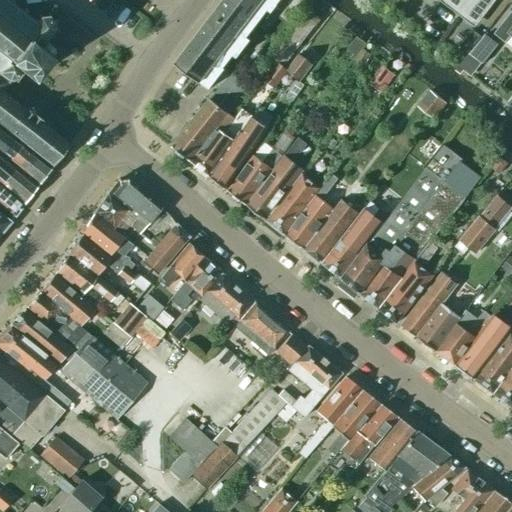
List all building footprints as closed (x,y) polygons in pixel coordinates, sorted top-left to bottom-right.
[(0,0),(0,91),(7,82),(14,82),(19,74),(18,68),(33,79),(49,56),(46,53),(49,49),(50,45),(44,40),(53,29),(58,29),(57,27),(54,27),(53,22),(55,21),(54,19),(51,21),(49,18),(50,15),(47,14),(46,16),(41,16),(41,14),(39,14),(39,19),(37,21),(26,13),(28,10),(25,8),(23,11),(13,3),(15,1),(13,0),(11,0),(10,1),(9,0),(0,0)] [(224,0),(175,64),(209,89),(224,69),(223,68),(232,55),(236,59),(250,41),(246,38),(266,10),(270,13),(279,0),(224,0)] [(445,0),(475,23),(492,0),(445,0)] [(283,68),(319,21),(306,11),(270,58),(277,63),(282,67),(283,68)] [(511,11),(494,34),(505,42),(511,33),(511,11)] [(368,38),(360,32),(347,50),(355,56),(361,48),(368,38)] [(475,46),(470,53),(472,55),(483,63),(498,45),(493,41),(487,36),(485,34),(475,46)] [(354,58),(352,61),(360,67),(369,55),(361,48),(355,56),(354,58)] [(299,81),(311,64),(299,55),(286,72),(299,81)] [(266,78),(265,80),(274,87),(287,71),(285,69),(283,68),(282,67),(277,63),(276,64),(266,78)] [(382,67),(374,76),(373,79),(369,84),(381,93),(394,76),(382,67)] [(223,134),(235,119),(219,107),(229,95),(235,98),(245,85),(230,74),(220,87),(219,87),(172,147),(190,162),(191,161),(216,129),(223,134)] [(23,109),(0,91),(0,125),(14,137),(52,167),(69,144),(39,121),(40,119),(33,114),(33,111),(29,107),(23,109)] [(433,118),(444,103),(429,91),(417,106),(433,118)] [(209,176),(252,117),(242,109),(235,119),(223,134),(216,129),(191,161),(209,176)] [(267,128),(252,117),(209,176),(225,189),(267,128)] [(0,155),(38,185),(52,167),(14,137),(12,139),(0,130),(0,155)] [(228,191),(246,205),(294,139),(284,132),(261,163),(252,156),(228,191)] [(284,154),(246,205),(265,220),(291,187),(301,173),(304,168),(294,160),(307,143),(297,136),(294,139),(284,154)] [(371,239),(341,278),(360,293),(360,294),(455,169),(455,168),(461,159),(443,145),(426,167),(383,223),(371,239)] [(0,182),(24,203),(38,185),(0,155),(0,182)] [(491,167),(493,169),(499,174),(508,164),(499,157),(491,167)] [(455,169),(360,294),(379,309),(403,279),(430,244),(429,243),(441,228),(442,229),(476,184),(455,169)] [(284,235),(319,189),(301,173),(291,187),(265,220),(284,235)] [(284,235),(303,249),(333,210),(322,200),(338,179),(331,174),(319,189),(284,235)] [(139,235),(160,208),(135,187),(127,179),(117,180),(107,194),(126,210),(120,219),(128,226),(139,235)] [(0,204),(14,216),(24,203),(0,182),(0,204)] [(112,230),(120,236),(128,226),(120,219),(126,210),(107,194),(94,213),(113,229),(112,230)] [(475,254),(511,210),(495,198),(456,247),(462,253),(467,247),(475,254)] [(333,210),(303,249),(320,262),(358,213),(341,199),(333,210)] [(370,202),(322,264),(341,278),(371,239),(383,223),(374,216),(379,209),(370,202)] [(123,239),(120,236),(112,230),(113,229),(94,213),(81,234),(82,234),(122,268),(134,276),(139,270),(121,255),(129,246),(122,240),(123,239)] [(0,233),(10,223),(0,214),(0,233)] [(188,238),(175,225),(142,264),(156,275),(167,262),(188,238)] [(68,254),(96,278),(106,265),(129,283),(134,276),(122,268),(82,234),(68,254)] [(174,273),(185,282),(205,260),(187,244),(158,281),(163,286),(174,273)] [(403,279),(379,309),(397,322),(433,276),(421,268),(424,265),(425,265),(437,249),(430,244),(403,279)] [(122,299),(68,254),(56,272),(82,294),(89,286),(94,290),(94,291),(115,308),(122,299)] [(500,267),(505,270),(509,273),(511,268),(511,257),(509,255),(500,267)] [(200,298),(220,274),(205,260),(185,282),(169,300),(182,310),(191,299),(185,295),(187,293),(186,291),(190,287),(200,298)] [(401,326),(418,338),(443,304),(450,294),(458,284),(442,272),(435,281),(401,326)] [(253,302),(220,274),(200,298),(198,300),(226,326),(233,317),(236,320),(253,302)] [(39,292),(80,329),(95,310),(53,275),(40,291),(39,292)] [(39,292),(9,326),(57,366),(62,370),(59,373),(115,419),(146,384),(136,376),(80,329),(39,292)] [(159,304),(148,295),(138,308),(149,316),(159,304)] [(288,332),(255,303),(233,327),(267,356),(288,332)] [(418,338),(436,352),(461,318),(443,304),(418,338)] [(145,318),(134,309),(129,305),(103,335),(119,348),(145,318)] [(461,318),(436,352),(454,365),(474,338),(476,339),(493,315),(487,310),(479,320),(466,310),(461,318)] [(172,319),(165,314),(164,313),(162,312),(161,311),(159,313),(153,321),(164,329),(172,319)] [(509,332),(510,332),(511,328),(493,315),(476,339),(474,338),(454,365),(475,380),(509,332)] [(190,328),(181,319),(168,332),(177,341),(190,328)] [(155,324),(143,343),(154,350),(166,331),(155,324)] [(69,401),(43,380),(47,375),(48,376),(57,366),(9,326),(0,335),(0,348),(5,353),(0,358),(0,426),(27,450),(40,435),(41,436),(63,410),(62,409),(69,401)] [(475,380),(494,394),(511,368),(511,334),(510,332),(509,332),(475,380)] [(305,349),(306,347),(291,334),(276,353),(290,365),(305,349)] [(290,365),(286,370),(310,390),(303,399),(299,396),(294,401),(290,407),(303,417),(340,374),(307,347),(306,347),(305,349),(290,365)] [(235,390),(251,373),(243,365),(227,383),(235,390)] [(511,368),(494,394),(511,407),(511,368)] [(332,426),(362,391),(345,377),(315,413),(326,422),(324,425),(322,424),(312,436),(298,453),(304,458),(332,426)] [(221,444),(235,458),(285,405),(270,390),(221,444)] [(281,390),(276,396),(290,407),(294,401),(281,390)] [(362,391),(332,426),(339,432),(326,449),(335,456),(378,403),(362,391)] [(396,417),(381,405),(358,434),(356,433),(341,452),(353,462),(358,455),(363,458),(396,417)] [(168,437),(184,452),(199,466),(215,447),(185,419),(168,437)] [(397,456),(415,432),(399,419),(368,459),(383,471),(384,472),(397,456)] [(0,455),(4,459),(16,445),(0,431),(0,455)] [(391,511),(393,511),(388,506),(400,498),(411,489),(410,487),(448,456),(415,432),(397,456),(384,472),(383,471),(362,496),(365,497),(363,500),(353,511),(391,511)] [(83,459),(55,436),(39,456),(67,479),(83,459)] [(204,491),(235,458),(221,444),(191,476),(204,491)] [(182,484),(199,466),(184,452),(167,470),(182,484)] [(448,456),(410,487),(411,489),(423,502),(426,499),(439,489),(463,468),(448,456)] [(125,492),(133,481),(116,469),(108,480),(125,492)] [(475,511),(493,491),(466,470),(450,491),(462,501),(454,511),(455,511),(475,511)] [(89,511),(88,511),(95,502),(76,486),(62,502),(73,511),(89,511)] [(143,492),(136,487),(126,500),(133,505),(143,492)] [(0,509),(1,511),(11,499),(0,489),(0,509)] [(439,489),(426,499),(435,507),(446,495),(439,489)] [(279,490),(261,511),(286,511),(294,502),(279,490)] [(475,511),(505,511),(511,505),(493,491),(475,511)]
